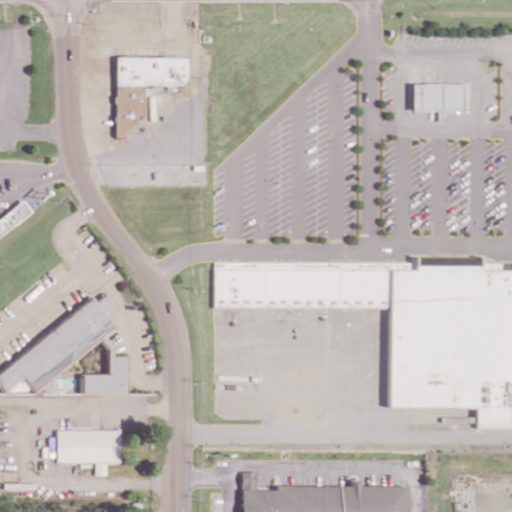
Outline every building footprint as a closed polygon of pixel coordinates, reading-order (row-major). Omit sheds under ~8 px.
[(180,60),(106,59),(105,138),(113,138),(137,113),(136,87),(170,86),(179,77),(180,60)] [(408,84),(468,84),(468,111),(408,111),(408,84)] [(0,225),(4,231),(30,210),(21,199),(0,216),(0,225)] [(511,274),(511,410),(391,410),(391,310),(206,310),(206,274),(511,274)] [(109,347),(100,337),(35,390),(23,375),(4,390),(0,384),(0,370),(93,294),(97,299),(107,291),(116,303),(106,311),(117,323),(104,334),(113,345),(115,345),(115,355),(127,355),(127,390),(83,390),(83,372),(109,372),(109,347)] [(57,429),(116,429),(116,464),(57,464),(57,429)] [(246,511),(246,488),(411,487),(411,511),(246,511)]
